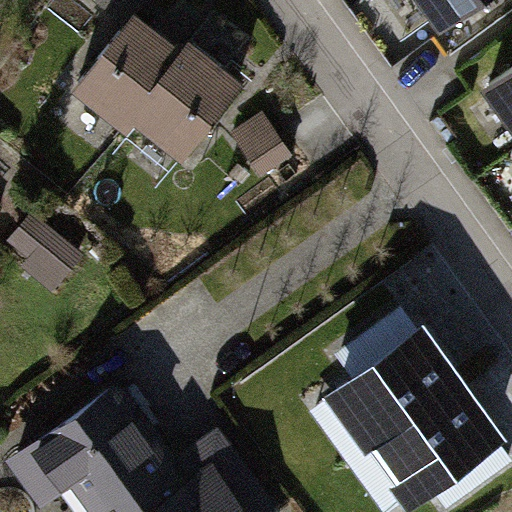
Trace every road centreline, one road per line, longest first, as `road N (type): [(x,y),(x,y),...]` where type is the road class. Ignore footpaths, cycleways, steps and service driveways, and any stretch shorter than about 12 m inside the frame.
road 1 (unknown): [(94,396),(425,175)]
road 2 (residential): [(300,0),(511,296)]
